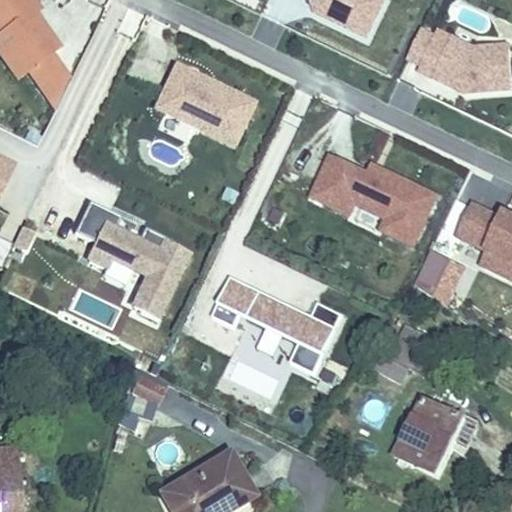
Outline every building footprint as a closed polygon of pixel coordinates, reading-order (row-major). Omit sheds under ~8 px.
[(32,15),(23,2),(26,0),(0,0),(0,35),(0,36),(0,55),(17,79),(27,71),(49,55),(57,49),(32,15)] [(38,11),(29,0),(26,0),(23,2),(32,15),(38,11)] [(383,2),(378,0),(310,0),(311,3),(316,2),(319,9),(315,15),(365,38),(383,2)] [(420,66),(433,39),(419,32),(406,59),(420,66)] [(511,90),(508,48),(473,51),(436,33),(433,39),(420,66),(418,71),(454,89),(456,85),(460,88),(459,91),(464,94),(511,90)] [(69,83),(49,55),(27,71),(56,111),(69,83)] [(232,146),(251,105),(214,87),(212,92),(202,87),(205,83),(175,69),(156,110),(232,146)] [(212,92),(214,87),(205,83),(202,87),(212,92)] [(435,198),(382,173),(378,182),(366,177),(330,160),(312,198),(348,216),(353,204),(386,220),(381,231),(412,246),(435,198)] [(0,191),(12,168),(0,162),(0,191)] [(378,182),(382,173),(370,168),(366,177),(378,182)] [(158,319),(188,257),(169,248),(171,244),(143,231),(138,243),(115,231),(120,220),(88,204),(73,235),(95,245),(88,261),(106,269),(110,261),(145,278),(131,306),(158,319)] [(511,219),(503,215),(501,220),(473,207),(458,237),(486,251),(511,262),(511,219)] [(23,252),(32,234),(21,229),(12,247),(23,252)] [(511,262),(486,251),(479,265),(511,280),(511,262)] [(433,252),(415,288),(434,297),(452,261),(433,252)] [(240,318),(231,281),(212,320),(234,331),(240,318)] [(247,322),(260,295),(231,281),(240,318),(247,322)] [(314,377),(342,318),(318,306),(311,319),(260,295),(247,322),(298,346),(289,365),(314,377)] [(418,354),(378,335),(371,353),(408,372),(418,354)] [(159,374),(134,362),(126,377),(151,390),(159,374)] [(472,431),(419,401),(391,448),(435,474),(452,441),(464,447),(472,431)] [(0,511),(24,511),(20,450),(0,451),(0,511)] [(155,495),(165,511),(229,511),(247,502),(220,457),(155,495)]
